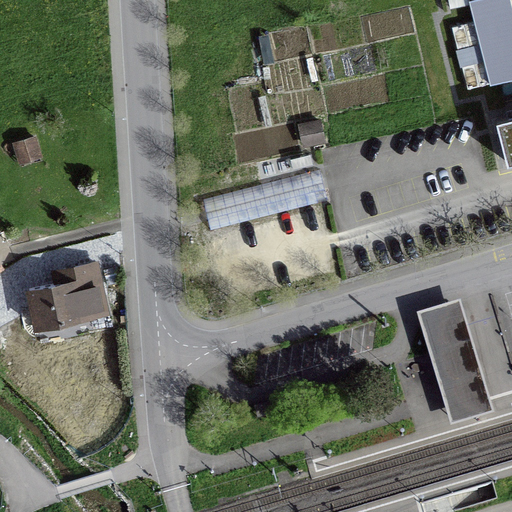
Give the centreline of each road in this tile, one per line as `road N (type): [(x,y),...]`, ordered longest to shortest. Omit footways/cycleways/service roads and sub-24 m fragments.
road 1 (residential): [(511,261),(159,356)]
road 2 (residential): [(139,0),(159,356)]
road 3 (residential): [(159,356),(167,460),(181,511)]
